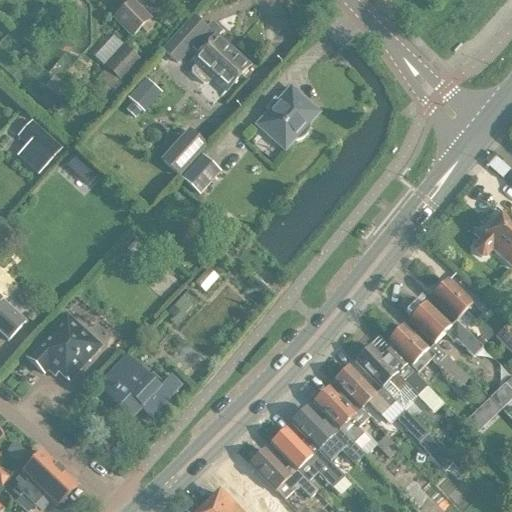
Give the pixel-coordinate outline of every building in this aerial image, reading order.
[(133,0),(131,0),(113,17),(132,37),(151,19),(133,0)] [(193,19),(161,55),(173,65),(189,47),(198,55),(192,62),(196,65),(191,71),(191,75),(202,85),(206,85),(211,79),(225,92),(248,67),(215,38),(220,32),(210,24),(204,30),(193,19)] [(101,66),(117,81),(135,60),(119,46),(101,66)] [(143,112),(156,97),(140,83),(127,98),(143,112)] [(309,127),(309,124),(309,123),(302,117),(310,108),(290,89),(277,103),(273,99),(265,109),(268,113),(256,126),(284,152),(294,141),(297,141),(300,140),(303,138),(305,136),(307,134),(308,131),(309,127)] [(47,90),(37,101),(46,109),(57,98),(47,90)] [(131,104),(126,110),(134,117),(139,111),(131,104)] [(37,174),(47,163),(60,148),(30,121),(21,132),(16,137),(25,146),(17,155),(37,174)] [(177,177),(204,147),(188,132),(161,162),(177,177)] [(96,175),(75,156),(67,165),(88,184),(96,175)] [(180,179),(198,196),(219,173),(200,157),(180,179)] [(493,252),(511,268),(511,220),(496,207),(473,233),(480,238),(473,247),(473,251),(482,258),(487,258),(492,252),(493,252)] [(194,283),(204,292),(216,278),(207,269),(194,283)] [(474,321),(481,314),(471,305),(448,282),(431,299),(454,322),(455,322),(465,312),(474,321)] [(0,332),(8,340),(26,320),(1,298),(1,299),(0,297),(0,332)] [(481,347),(456,322),(455,322),(454,322),(450,327),(426,304),(408,322),(432,345),(443,334),(453,343),(455,341),(472,357),(481,347)] [(57,375),(67,383),(99,348),(64,317),(25,360),(43,375),(46,371),(54,378),(57,375)] [(385,344),(410,368),(420,358),(427,365),(435,358),(428,351),(428,350),(403,326),(385,344)] [(511,353),(511,330),(508,326),(496,338),(511,353)] [(369,347),(355,362),(382,390),(402,411),(417,397),(427,387),(406,366),(405,367),(389,350),(380,358),(369,347)] [(467,378),(445,356),(435,367),(457,389),(467,378)] [(180,387),(169,377),(159,388),(125,357),(97,387),(132,419),(140,410),(151,419),(180,387)] [(376,395),(376,394),(349,367),(333,383),(360,410),(367,403),(380,417),(388,408),(376,395)] [(511,379),(510,378),(503,385),(511,393),(511,392),(511,379)] [(367,418),(360,410),(333,383),(332,384),(333,384),(331,386),(329,388),(312,404),(326,418),(352,445),(353,444),(362,435),(356,429),(367,418)] [(478,407),(486,400),(480,394),(472,401),(478,407)] [(354,466),(361,460),(365,456),(353,444),(352,445),(326,418),(320,424),(306,410),(291,424),(305,439),(318,452),(328,442),(336,447),(354,466)] [(404,412),(404,413),(395,421),(418,444),(427,435),(404,412)] [(465,425),(476,436),(485,428),(474,416),(465,425)] [(343,478),(318,452),(305,439),(299,444),(285,429),(270,444),(296,472),(297,471),(305,464),(330,490),(343,478)] [(385,436),(375,446),(388,459),(397,449),(385,436)] [(452,463),(426,436),(418,444),(443,471),(452,463)] [(6,452),(18,463),(26,454),(14,443),(6,452)] [(273,504),(271,506),(277,511),(294,511),(284,501),(295,491),(293,489),(297,486),(310,499),(317,492),(297,471),(296,472),(291,477),(263,450),(248,465),(275,492),(268,498),(273,504)] [(18,483),(12,490),(19,497),(21,494),(33,506),(44,495),(57,507),(59,505),(62,505),(66,500),(66,496),(75,486),(41,453),(14,480),(18,483)] [(202,509),(204,511),(236,511),(218,493),(202,509)]
